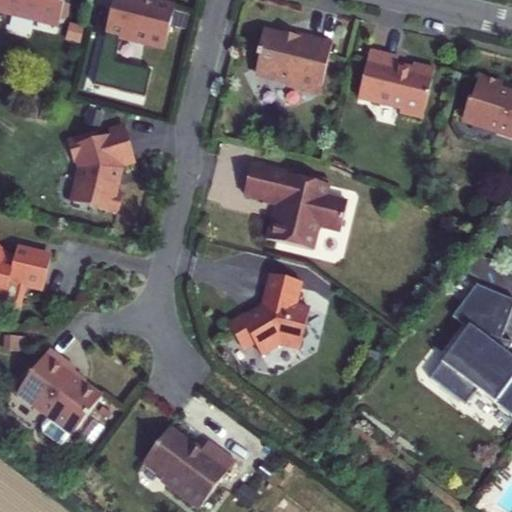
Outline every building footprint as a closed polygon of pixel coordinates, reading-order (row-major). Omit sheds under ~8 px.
[(0,0),(0,12),(58,27),(60,20),(64,4),(64,0),(0,0)] [(113,0),(105,36),(165,51),(170,28),(187,32),(190,16),(174,12),(175,7),(145,0),(113,0)] [(70,5),(64,4),(60,20),(66,21),(70,5)] [(322,86),(332,43),(295,34),(293,41),(262,34),(257,58),(259,59),(255,74),(288,83),(293,90),(304,93),(317,85),(322,86)] [(398,59),(369,52),(358,99),(400,109),(399,114),(422,120),(434,71),(413,65),(411,73),(395,69),(398,59)] [(511,140),(511,92),(501,89),(503,83),(480,76),(472,101),(469,100),(464,116),(468,122),(494,130),(497,135),(511,140)] [(322,86),(317,85),(304,93),(319,97),(322,86)] [(110,136),(126,132),(124,126),(108,130),(110,136)] [(98,136),(68,145),(73,162),(79,163),(82,170),(73,204),(109,213),(110,211),(119,213),(123,196),(117,194),(120,184),(117,184),(120,169),(118,163),(134,159),(126,132),(110,136),(99,140),(98,136)] [(136,165),(134,159),(118,163),(120,169),(136,165)] [(329,186),(251,167),(244,196),(263,201),(262,204),(274,207),(279,208),(276,221),(271,220),(266,241),(313,252),(319,228),(341,233),(348,204),(326,198),(329,186)] [(279,208),(274,207),(271,220),(276,221),(279,208)] [(0,301),(18,306),(23,284),(44,289),(51,259),(17,251),(14,261),(0,257),(0,301)] [(271,277),(263,310),(247,319),(246,317),(229,327),(240,347),(248,349),(254,345),(262,357),(281,346),(300,350),(310,310),(296,307),(302,284),(271,277)] [(511,312),(511,299),(477,286),(453,318),(468,329),(430,380),(467,407),(479,391),(511,415),(511,357),(506,353),(511,345),(511,342),(502,339),(511,312)] [(49,351),(17,395),(50,420),(44,428),(44,434),(62,448),(71,436),(73,437),(102,398),(72,375),(76,371),(49,351)] [(201,452),(170,429),(143,464),(164,480),(165,485),(194,507),(196,503),(202,508),(236,463),(209,442),(201,452)]
